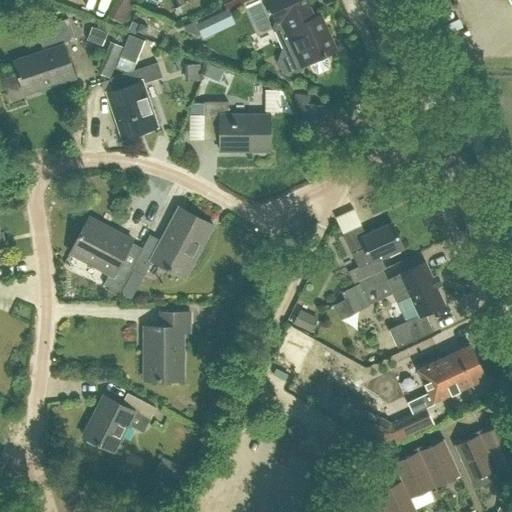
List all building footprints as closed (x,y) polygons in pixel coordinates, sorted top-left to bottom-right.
[(123,24),(137,0),(116,0),(108,15),(123,24)] [(222,0),(227,9),(245,0),(222,0)] [(328,62),(325,55),(335,50),(319,15),(307,21),(302,11),(309,7),(305,0),(266,0),(276,22),(281,20),(286,30),(284,31),(294,51),(279,57),(278,61),(282,71),(286,72),(309,62),(312,69),(314,72),(318,73),(327,68),(329,65),(328,62)] [(207,19),(205,20),(211,33),(212,32),(221,28),(216,15),(207,19)] [(477,33),(493,25),(489,17),(473,24),(477,33)] [(59,33),(40,39),(44,51),(13,61),(18,75),(17,75),(18,78),(19,78),(24,93),(75,76),(65,44),(75,41),(68,19),(56,23),(59,33)] [(162,77),(157,63),(110,78),(114,91),(108,93),(123,137),(156,126),(142,84),(162,77)] [(308,95),(296,94),(295,103),(303,104),(301,123),(320,125),(322,106),(319,106),(319,104),(307,103),(308,95)] [(191,103),(180,131),(204,131),(204,139),(220,139),(220,151),(269,150),(269,114),(228,115),(228,101),(204,102),(204,103),(191,103)] [(179,207),(161,240),(150,234),(119,292),(119,293),(131,270),(143,276),(151,260),(184,277),(212,224),(179,207)] [(150,234),(149,234),(141,250),(130,244),(131,240),(88,217),(69,252),(109,273),(103,284),(119,292),(150,234)] [(344,234),(359,267),(403,247),(392,223),(365,236),(360,227),(344,234)] [(432,277),(425,261),(386,279),(396,302),(409,296),(418,315),(388,329),(397,347),(433,331),(424,313),(445,304),(437,287),(441,285),(436,275),(432,277)] [(342,292),(352,313),(371,304),(360,283),(342,292)] [(190,332),(190,311),(160,312),(160,326),(144,326),(144,380),(182,380),(182,332),(190,332)] [(317,321),(299,312),(293,323),(311,332),(317,321)] [(308,369),(314,347),(299,342),(292,364),(308,369)] [(427,392),(406,402),(412,414),(436,402),(435,400),(484,377),(469,345),(417,369),(427,392)] [(276,368),(273,374),(285,380),(288,375),(288,374),(276,368)] [(150,419),(156,407),(127,393),(122,404),(104,395),(83,436),(113,451),(134,411),(150,419)] [(392,444),(411,435),(402,417),(392,422),(378,415),(368,432),(392,444)] [(313,456),(324,451),(315,431),(304,436),(297,422),(286,427),(287,430),(295,448),(313,456)] [(487,430),(482,429),(478,431),(496,469),(511,461),(511,437),(505,422),(487,430)] [(478,431),(474,433),(472,437),(454,445),(474,488),(489,481),(491,477),(489,473),(496,469),(478,431)] [(426,447),(421,446),(417,448),(435,486),(460,475),(444,439),(426,447)] [(417,448),(413,449),(411,454),(393,462),(401,480),(402,480),(410,498),(410,497),(435,486),(417,448)] [(170,463),(159,484),(176,493),(187,473),(170,463)] [(402,480),(401,480),(390,486),(384,488),(380,487),(376,489),(386,511),(417,511),(410,497),(410,498),(402,480)] [(346,501),(342,503),(344,507),(346,511),(386,511),(376,489),(371,491),(370,495),(352,503),(346,501)]
